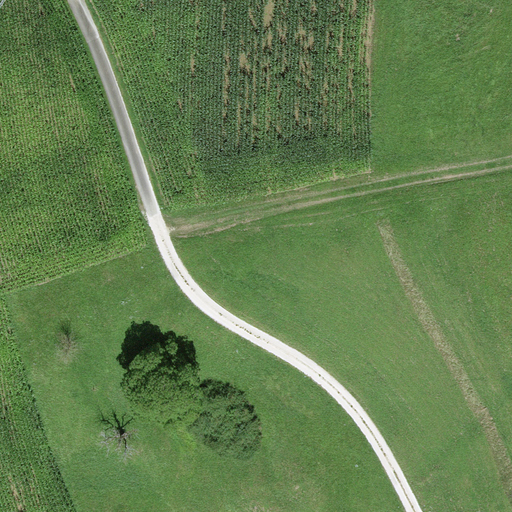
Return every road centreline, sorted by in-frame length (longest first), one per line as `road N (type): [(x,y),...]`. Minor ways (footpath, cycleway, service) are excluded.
road 1 (track): [(411,511),(364,425),(326,382),(181,281),(153,232)]
road 2 (track): [(153,232),(511,166)]
road 3 (track): [(69,0),(125,130),(153,232)]
